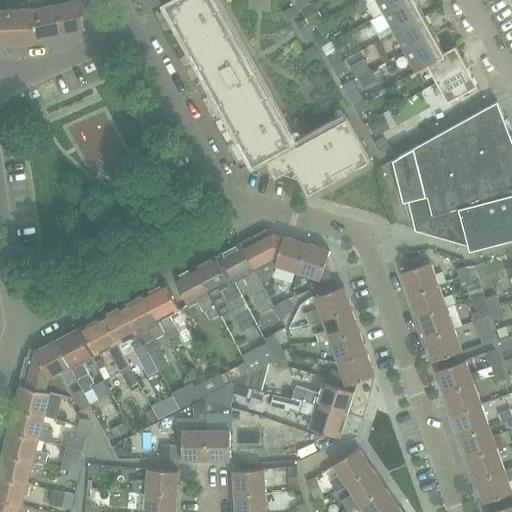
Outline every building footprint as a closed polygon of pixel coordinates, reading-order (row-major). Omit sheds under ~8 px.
[(9,8),(5,8),(0,8),(0,42),(32,41),(31,38),(30,7),(29,0),(13,0),(14,2),(9,2),(9,8)] [(76,0),(53,5),(58,33),(83,28),(76,0)] [(348,117),(324,130),(295,146),(214,0),(174,0),(163,6),(169,17),(173,14),(189,42),(184,44),(195,63),(199,60),(224,106),(219,108),(230,127),(234,124),(249,152),(245,155),(251,165),(266,156),(276,176),(295,166),(307,189),(312,186),(315,190),(333,180),(331,175),(358,160),(361,165),(371,159),(348,117)] [(425,15),(416,0),(408,0),(385,13),(372,20),(382,39),(395,32),(425,15)] [(408,0),(377,0),(385,13),(408,0)] [(58,33),(53,5),(30,9),(30,7),(31,38),(58,33)] [(293,7),(283,12),(288,22),(298,16),(293,7)] [(317,31),(329,28),(324,11),(312,14),(317,31)] [(435,34),(425,15),(395,32),(406,51),(435,34)] [(311,28),(306,19),(297,24),(302,33),(311,28)] [(317,38),(311,28),(302,33),(307,43),(317,38)] [(445,52),(435,34),(406,51),(415,68),(445,52)] [(314,46),(305,51),(310,61),(320,55),(314,46)] [(456,46),(445,52),(415,68),(417,71),(428,64),(438,82),(467,66),(456,46)] [(337,51),(327,57),(332,66),(342,61),(337,51)] [(347,70),(342,61),(332,66),(338,75),(347,70)] [(478,86),(467,66),(438,82),(449,102),(478,86)] [(358,89),(348,95),(353,104),(363,99),(358,89)] [(368,108),(363,99),(353,104),(358,113),(368,108)] [(511,138),(498,102),(399,157),(417,229),(469,244),(469,246),(470,245),(511,234),(511,138)] [(384,137),(375,142),(380,152),(389,147),(384,137)] [(267,229),(255,235),(266,255),(273,234),(270,229),(268,231),(267,229)] [(284,237),(273,234),(266,255),(267,260),(277,263),(284,237)] [(266,255),(255,235),(243,241),(244,243),(242,244),(254,267),(267,260),(266,255)] [(284,236),(284,237),(277,263),(276,265),(298,272),(307,243),(284,236)] [(242,244),(241,242),(229,249),(220,253),(229,271),(235,281),(244,276),(263,312),(275,306),(263,284),(271,279),(276,265),(277,263),(267,260),(254,267),(242,244)] [(330,250),(307,243),(298,272),(309,276),(311,282),(321,279),(323,285),(332,282),(326,263),(330,250)] [(231,284),(216,255),(195,266),(220,314),(221,315),(232,309),(222,289),(231,284)] [(439,284),(431,262),(403,272),(411,294),(439,284)] [(220,314),(195,266),(175,277),(189,304),(199,300),(209,320),(220,314)] [(455,269),(458,277),(478,270),(477,266),(465,266),(455,269)] [(480,277),(478,270),(458,277),(461,284),(465,283),(471,298),(485,293),(479,278),(480,277)] [(180,308),(166,282),(146,293),(166,333),(170,340),(170,339),(174,346),(184,341),(170,314),(180,308)] [(447,307),(439,284),(411,294),(419,317),(447,307)] [(352,308),(344,286),(316,296),(320,308),(305,313),(308,323),(324,318),(352,308)] [(166,333),(146,293),(124,304),(158,368),(168,363),(160,348),(161,347),(156,338),(166,333)] [(487,298),(485,293),(471,298),(477,312),(472,314),(475,321),(485,318),(492,315),(490,309),(486,299),(487,298)] [(497,295),(487,298),(486,299),(490,309),(501,305),(497,295)] [(289,298),(275,306),(281,318),(295,310),(289,298)] [(158,368),(124,304),(103,315),(118,343),(129,338),(147,373),(158,368)] [(504,316),(501,305),(490,309),(492,315),(494,320),(504,316)] [(455,329),(447,307),(419,317),(426,339),(455,329)] [(360,331),(352,308),(324,318),(328,330),(317,334),(320,342),(332,341),(360,331)] [(118,343),(103,315),(81,326),(96,355),(109,348),(129,386),(138,381),(118,343)] [(493,340),(485,318),(475,321),(483,344),(493,340)] [(305,326),(291,331),(293,337),(307,333),(305,326)] [(93,356),(78,328),(57,340),(77,377),(83,389),(91,404),(99,399),(91,384),(94,383),(83,362),(93,356)] [(463,351),(455,329),(426,339),(434,361),(463,351)] [(368,353),(360,331),(332,341),(339,363),(368,353)] [(274,334),(265,338),(267,343),(276,361),(277,362),(286,358),(284,353),(274,334)] [(511,338),(511,336),(501,339),(500,339),(504,350),(511,347),(511,338)] [(77,377),(57,340),(36,350),(50,377),(61,371),(67,383),(77,377)] [(267,343),(243,356),(246,362),(252,373),(262,368),(270,364),(276,361),(267,343)] [(36,350),(30,349),(28,358),(26,357),(20,383),(22,383),(21,385),(46,391),(49,378),(50,377),(36,350)] [(503,372),(496,350),(487,353),(494,376),(503,372)] [(375,375),(368,353),(339,363),(343,373),(332,369),(329,379),(347,385),(375,375)] [(101,359),(96,362),(104,380),(110,376),(101,359)] [(474,383),(466,360),(438,370),(446,393),(474,383)] [(246,362),(221,375),(227,386),(232,383),(252,373),(246,362)] [(252,373),(232,383),(237,384),(256,389),(262,368),(252,373)] [(510,394),(503,372),(494,376),(496,382),(494,383),(499,399),(505,396),(511,394),(510,394)] [(220,373),(195,386),(201,399),(212,393),(215,392),(218,390),(227,386),(221,375),(220,373)] [(324,382),(320,393),(297,386),(293,397),(347,414),(355,392),(324,382)] [(212,393),(201,399),(231,407),(237,384),(232,383),(227,386),(218,390),(215,392),(212,393)] [(482,405),(474,383),(446,393),(454,415),(482,405)] [(50,392),(46,391),(21,385),(15,408),(44,415),(50,392)] [(91,405),(91,404),(83,389),(73,393),(82,409),(91,405)] [(275,393),(271,406),(289,411),(290,408),(293,397),(275,393)] [(347,414),(293,397),(290,408),(313,415),(309,427),(340,437),(347,414)] [(489,426),(482,405),(454,415),(461,436),(489,426)] [(44,415),(15,408),(10,430),(38,437),(38,439),(50,442),(54,430),(41,427),(44,415)] [(232,412),(206,412),(206,422),(206,430),(206,460),(230,460),(230,440),(230,430),(232,430),(232,412)] [(81,419),(79,427),(89,429),(91,421),(81,419)] [(493,436),(489,426),(461,436),(469,458),(497,448),(511,442),(511,441),(508,431),(493,436)] [(89,429),(79,427),(76,436),(65,433),(62,445),(67,446),(84,450),(87,438),(89,429)] [(38,437),(10,430),(4,453),(33,460),(47,464),(49,454),(35,450),(38,439),(38,437)] [(206,430),(183,430),(183,440),(183,460),(206,460),(206,430)] [(84,450),(67,446),(62,468),(72,470),(80,472),(82,464),(81,463),(84,450)] [(372,467),(358,448),(334,465),(340,474),(330,480),(337,491),(347,485),(347,484),(372,467)] [(505,470),(497,448),(469,458),(477,480),(505,470)] [(33,460),(4,453),(0,468),(0,475),(27,483),(33,460)] [(89,465),(89,473),(98,474),(99,465),(89,465)] [(298,467),(289,467),(289,477),(298,476),(298,467)] [(385,487),(372,467),(347,484),(347,485),(354,494),(342,501),(348,511),(349,511),(361,504),(385,487)] [(178,471),(148,469),(147,482),(134,481),(133,491),(147,492),(177,494),(178,471)] [(266,492),(264,469),(234,471),(236,494),(266,492)] [(78,483),(80,472),(72,470),(70,482),(78,483)] [(511,480),(509,481),(505,470),(477,480),(485,502),(511,492),(511,480)] [(27,483),(0,475),(0,500),(7,502),(3,511),(17,511),(19,505),(21,506),(27,483)] [(315,478),(307,481),(316,503),(324,500),(315,478)] [(389,511),(398,506),(385,487),(361,504),(366,511),(389,511)] [(175,511),(177,494),(147,492),(145,511),(175,511)] [(266,511),(266,492),(236,494),(236,511),(266,511)] [(66,493),(63,507),(72,509),(75,495),(66,493)] [(296,506),(297,511),(304,511),(308,511),(306,503),(296,506)]
